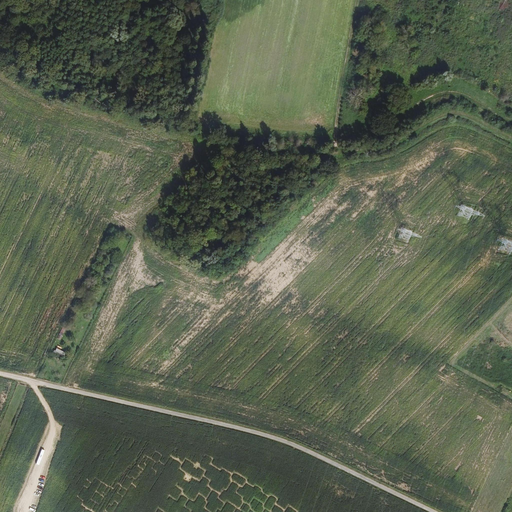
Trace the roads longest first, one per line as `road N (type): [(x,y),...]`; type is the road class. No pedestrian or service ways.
road 1 (unclassified): [(0,374),(274,438),(433,511)]
road 2 (track): [(511,136),(456,112),(392,143),(337,152)]
road 3 (track): [(335,130),(358,0)]
